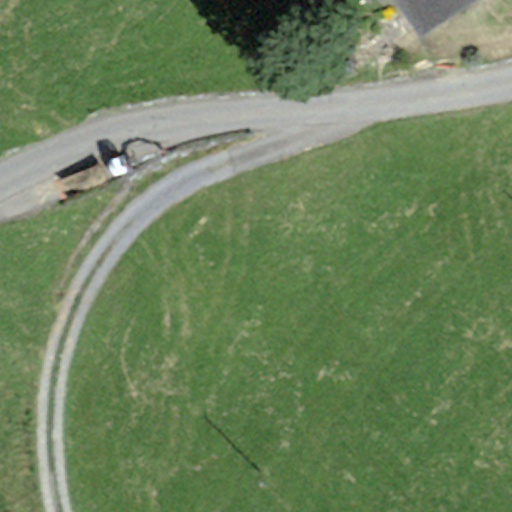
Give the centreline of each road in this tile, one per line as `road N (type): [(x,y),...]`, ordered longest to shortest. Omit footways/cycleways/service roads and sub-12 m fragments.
road 1 (track): [(55,511),(47,403),(57,343),(77,288),(115,229),(191,171),(266,144),(331,106)]
road 2 (unclassified): [(511,75),(331,106),(189,117),(0,181)]
